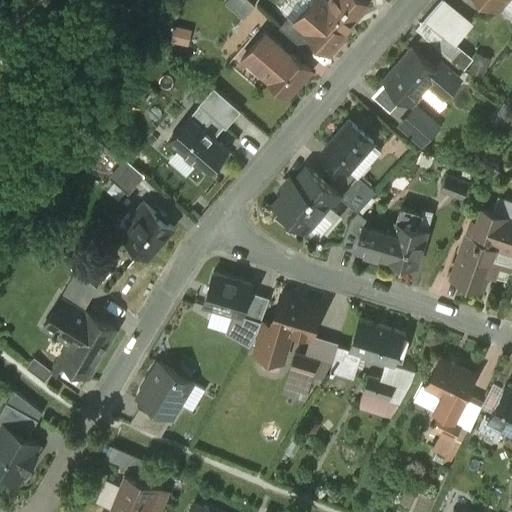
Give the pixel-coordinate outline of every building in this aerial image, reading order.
[(256,5),(249,0),(228,0),(226,3),(244,19),(256,5)] [(329,0),(321,10),(311,2),(295,20),(294,22),(315,41),(330,53),(347,34),(344,31),(369,4),(364,0),(329,0)] [(308,0),(311,2),(321,10),(329,0),(308,0)] [(476,54),(460,41),(478,20),(454,0),(440,0),(420,24),(479,75),(493,58),(481,48),(476,54)] [(295,20),(290,16),(280,26),(307,50),(315,41),(294,22),(295,20)] [(178,22),(173,38),(191,43),(195,27),(178,22)] [(311,70),(267,31),(246,55),(290,94),(311,70)] [(413,47),(401,61),(402,62),(387,79),(386,78),(385,79),(412,103),(430,82),(445,95),(460,77),(442,61),(436,67),(413,47)] [(213,86),(199,102),(226,125),(240,109),(213,86)] [(199,102),(166,138),(208,175),(231,149),(215,136),(226,125),(199,102)] [(440,125),(417,106),(408,116),(430,136),(440,125)] [(350,119),(325,148),(349,170),(350,169),(371,145),(374,141),(350,119)] [(371,145),(350,169),(359,176),(379,153),(371,145)] [(127,158),(111,176),(130,193),(145,175),(127,158)] [(309,166),(275,204),(305,230),(339,192),(309,166)] [(469,183),(447,174),(441,189),(463,198),(469,183)] [(376,191),(359,176),(350,186),(367,202),(376,191)] [(367,202),(350,186),(341,197),(358,212),(359,211),(367,202)] [(174,226),(144,201),(133,213),(139,218),(125,234),(149,255),(174,226)] [(366,225),(364,225),(357,248),(359,249),(418,266),(428,229),(418,226),(423,212),(402,206),(397,220),(393,233),(366,225)] [(511,218),(483,208),(478,223),(474,221),(470,233),(468,232),(452,276),(483,287),(488,273),(495,275),(499,264),(511,268),(511,264),(511,218)] [(353,218),(343,246),(358,251),(359,249),(357,248),(364,225),(366,225),(368,219),(359,211),(358,212),(353,218)] [(253,282),(215,270),(204,303),(205,303),(233,312),(242,314),(250,290),(253,282)] [(250,290),(242,315),(242,314),(233,312),(227,330),(250,343),(256,332),(270,296),(250,290)] [(322,304),(283,291),(273,323),(312,335),(322,304)] [(88,309),(87,311),(61,296),(44,324),(57,332),(60,327),(73,335),(54,369),(81,389),(117,327),(88,309)] [(406,330),(360,316),(350,347),(339,343),(331,368),(354,376),(362,352),(396,362),(406,330)] [(319,359),(296,351),(283,391),(304,398),(312,373),(314,373),(319,359)] [(477,372),(442,354),(427,383),(427,384),(459,400),(462,401),(477,372)] [(53,368),(35,355),(28,365),(46,379),(53,368)] [(194,380),(160,361),(139,395),(153,404),(173,415),(194,380)] [(396,382),(369,374),(364,389),(391,398),(396,382)] [(459,400),(427,384),(427,383),(423,381),(415,398),(431,406),(434,401),(454,410),(459,400)] [(511,389),(505,386),(490,418),(511,428),(511,389)] [(391,398),(364,389),(361,400),(387,409),(391,398)] [(39,418),(8,400),(0,414),(0,425),(2,427),(5,423),(29,436),(39,418)] [(173,415),(153,404),(149,411),(140,406),(131,421),(162,434),(173,415)] [(463,423),(441,412),(434,427),(442,431),(455,437),(456,437),(463,423)] [(29,436),(5,423),(2,427),(0,431),(0,473),(1,471),(19,481),(25,469),(28,470),(37,453),(35,452),(40,443),(29,436)] [(455,437),(442,431),(437,442),(450,448),(455,437)] [(461,440),(456,437),(450,448),(450,449),(455,452),(461,440)] [(450,448),(437,442),(434,449),(446,455),(450,449),(450,448)] [(139,464),(142,451),(122,446),(118,459),(139,464)] [(169,489),(126,472),(112,506),(115,507),(128,511),(150,511),(154,505),(161,508),(169,489)] [(500,511),(485,511),(454,498),(447,511),(503,511),(501,511),(500,511)] [(215,511),(194,501),(188,511),(215,511)]
